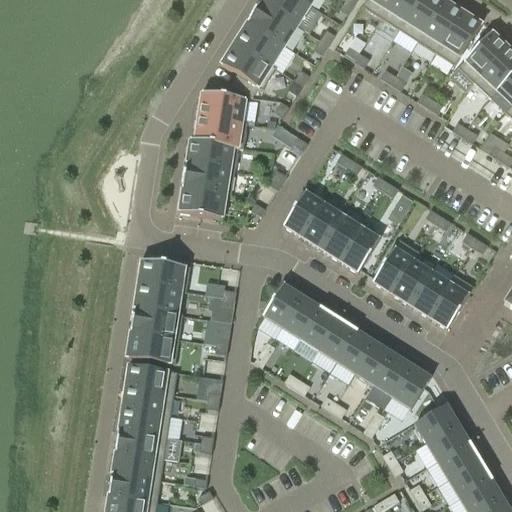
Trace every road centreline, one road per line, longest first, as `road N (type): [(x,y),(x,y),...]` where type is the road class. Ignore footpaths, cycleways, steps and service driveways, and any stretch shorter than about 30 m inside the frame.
road 1 (residential): [(511,475),(431,357),(273,260),(134,238)]
road 2 (residential): [(235,0),(150,137),(134,238)]
